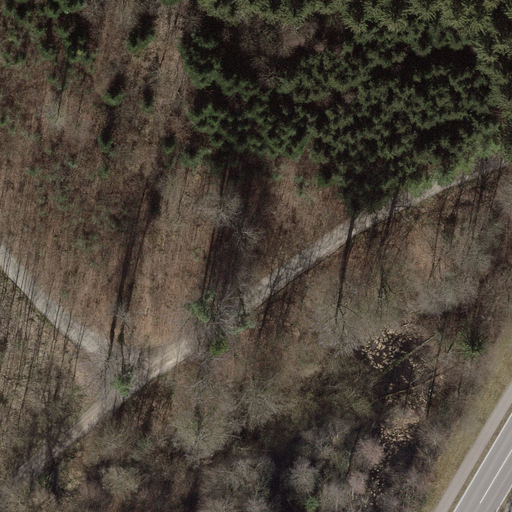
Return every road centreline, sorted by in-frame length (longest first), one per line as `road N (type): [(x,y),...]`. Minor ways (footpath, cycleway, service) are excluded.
road 1 (track): [(0,498),(121,391),(335,239),(511,154)]
road 2 (track): [(0,252),(57,314),(140,377)]
